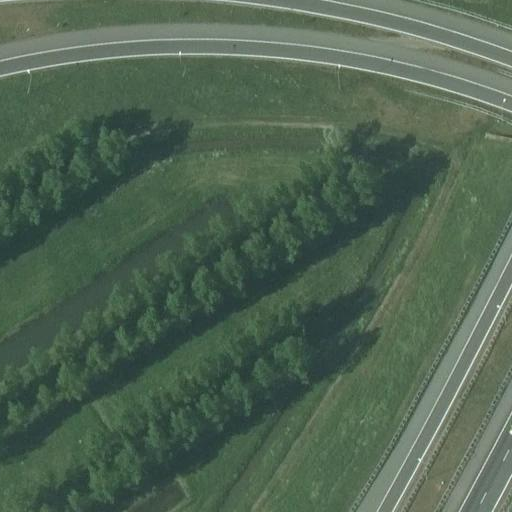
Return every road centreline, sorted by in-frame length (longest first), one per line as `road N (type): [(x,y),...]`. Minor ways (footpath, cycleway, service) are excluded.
road 1 (motorway): [(511,103),(370,65),(283,52),(94,54),(0,72)]
road 2 (motorway): [(511,265),(382,511)]
road 3 (motorway): [(511,61),(394,23),(266,0)]
